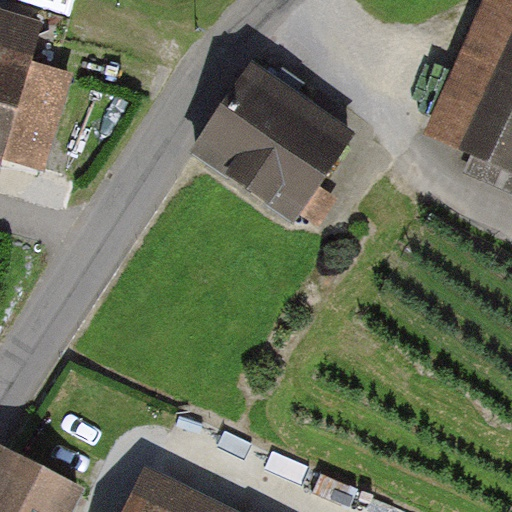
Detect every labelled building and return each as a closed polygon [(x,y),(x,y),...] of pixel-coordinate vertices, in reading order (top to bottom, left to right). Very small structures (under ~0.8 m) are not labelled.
[(511,0),(483,0),(426,137),(511,175),(511,0)] [(31,64),(42,29),(0,16),(0,163),(42,176),(71,75),(31,64)] [(357,136),(256,67),(197,155),(298,223),(357,136)] [(14,458),(0,451),(0,450),(0,511),(70,511),(81,491),(14,458)] [(222,511),(154,479),(138,511),(222,511)]
